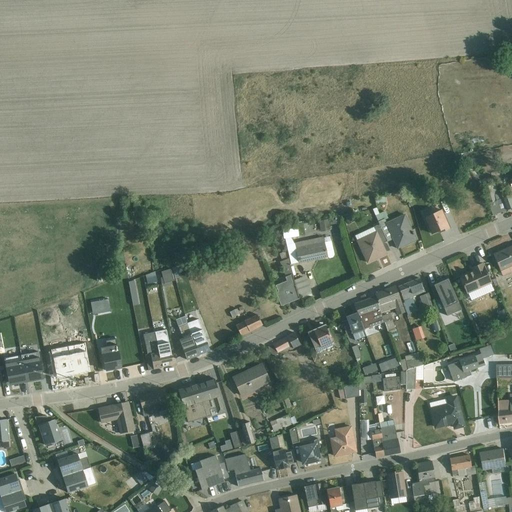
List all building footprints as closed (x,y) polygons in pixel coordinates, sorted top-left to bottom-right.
[(511,197),(509,190),(500,193),(496,183),(484,187),(493,216),(497,214),(511,208),(511,197)] [(375,198),(377,206),(386,204),(385,196),(375,198)] [(430,201),(433,208),(440,205),(437,197),(430,201)] [(380,225),(387,242),(393,239),(398,249),(417,240),(405,215),(386,223),(385,220),(388,218),(385,211),(379,214),(376,208),(373,210),(380,225)] [(442,210),(424,218),(432,234),(439,231),(443,229),(444,231),(450,228),(442,210)] [(330,218),(331,225),(340,223),(339,216),(330,218)] [(331,231),(329,220),(319,221),(321,232),(331,231)] [(285,239),(291,238),(298,236),(296,222),(282,224),(284,239),(285,239)] [(382,244),(387,242),(380,225),(355,236),(368,263),(387,254),(382,244)] [(294,244),(291,238),(285,239),(291,264),(298,263),(298,264),(328,257),(330,259),(333,258),(334,255),(330,236),(323,238),(323,237),(294,244)] [(511,246),(493,255),(503,277),(511,272),(511,246)] [(281,306),(299,299),(286,249),(282,251),(282,253),(279,254),(282,261),(279,262),(287,281),(276,286),(278,292),(276,293),(281,306)] [(469,273),(460,277),(468,294),(479,289),(483,298),(495,292),(483,264),(472,269),(473,272),(469,274),(469,273)] [(176,266),(171,267),(174,277),(179,275),(176,266)] [(161,272),(164,283),(174,280),(171,269),(161,272)] [(106,282),(107,271),(97,271),(97,281),(106,282)] [(145,274),(146,284),(155,284),(155,273),(145,274)] [(407,284),(412,297),(425,292),(420,279),(407,284)] [(447,317),(462,310),(448,279),(442,282),(433,286),(438,301),(440,300),(447,317)] [(133,280),(129,282),(133,306),(138,305),(133,280)] [(417,312),(412,297),(407,284),(398,288),(405,303),(404,303),(403,303),(406,312),(408,317),(411,316),(410,314),(417,312)] [(401,304),(395,287),(376,294),(391,334),(396,332),(390,316),(397,313),(398,316),(406,312),(403,303),(401,304)] [(192,300),(188,289),(180,291),(182,296),(186,295),(189,301),(192,300)] [(420,297),(426,313),(436,310),(429,293),(420,297)] [(130,299),(129,294),(112,298),(112,299),(111,299),(113,310),(126,307),(124,300),(130,299)] [(364,330),(384,322),(375,297),(354,305),(355,306),(358,313),(364,330)] [(108,309),(101,308),(99,319),(107,319),(107,315),(112,316),(112,311),(107,311),(108,309)] [(237,309),(230,312),(232,318),(239,314),(237,309)] [(366,336),(364,330),(358,313),(354,314),(346,317),(355,341),(366,336)] [(257,315),(236,326),(241,336),(262,325),(257,315)] [(436,315),(430,317),(434,332),(441,331),(436,315)] [(134,316),(119,320),(120,325),(123,325),(124,328),(131,326),(130,323),(132,322),(132,323),(135,322),(134,316)] [(186,360),(199,355),(191,331),(186,316),(175,320),(183,339),(179,340),(186,360)] [(117,327),(115,319),(105,322),(106,328),(104,329),(106,339),(115,337),(113,327),(117,327)] [(325,325),(307,333),(316,353),(333,345),(325,325)] [(421,326),(412,329),(416,341),(424,338),(421,326)] [(199,331),(198,328),(191,331),(199,355),(210,351),(202,329),(199,331)] [(162,368),(159,358),(154,333),(144,335),(148,355),(145,355),(148,371),(162,368)] [(294,333),(268,347),(273,356),(274,355),(274,357),(277,355),(276,354),(277,353),(278,353),(291,345),(293,349),(300,345),(294,333)] [(122,338),(125,354),(133,353),(130,337),(122,338)] [(457,350),(454,344),(448,346),(451,353),(457,350)] [(480,349),(481,354),(448,366),(454,382),(466,377),(464,373),(485,366),(483,359),(494,354),(491,345),(480,349)] [(357,346),(352,348),(356,359),(361,356),(357,346)] [(320,359),(317,353),(311,356),(314,362),(320,359)] [(8,384),(43,377),(39,355),(4,362),(8,384)] [(117,355),(110,357),(114,377),(120,375),(120,376),(135,373),(131,359),(127,360),(126,356),(121,358),(121,357),(118,358),(117,355)] [(173,355),(159,358),(162,368),(175,365),(173,355)] [(422,365),(420,357),(411,360),(410,358),(399,361),(403,372),(406,370),(422,365)] [(450,363),(448,357),(440,360),(441,366),(450,363)] [(276,360),(276,358),(269,361),(275,374),(280,371),(279,368),(280,367),(279,364),(284,362),(283,361),(282,361),(280,358),(276,360)] [(390,372),(397,371),(396,367),(394,360),(386,363),(390,372)] [(249,372),(234,379),(242,397),(270,384),(261,365),(251,369),(253,373),(250,375),(249,372)] [(422,365),(406,370),(406,372),(406,385),(406,389),(415,389),(415,380),(424,380),(424,365),(422,365)] [(495,378),(497,378),(511,378),(511,365),(495,366),(495,378)] [(364,376),(371,374),(369,367),(362,369),(364,376)] [(396,374),(385,375),(385,379),(383,379),(385,391),(400,390),(398,377),(396,377),(396,374)] [(197,385),(207,417),(211,415),(209,410),(216,408),(217,414),(225,412),(215,379),(204,382),(204,383),(197,385)] [(359,384),(359,383),(337,389),(340,399),(345,398),(346,399),(358,396),(359,391),(359,384)] [(365,391),(364,384),(362,384),(359,384),(359,391),(360,391),(360,404),(367,404),(367,391),(365,391)] [(188,423),(207,417),(197,385),(190,387),(190,388),(186,389),(186,388),(178,390),(188,423)] [(164,389),(139,397),(144,416),(170,409),(166,396),(167,396),(167,395),(166,395),(164,389)] [(499,424),(511,422),(511,394),(510,395),(510,400),(498,401),(498,403),(499,423),(499,424)] [(446,399),(430,403),(435,428),(454,423),(455,428),(463,426),(456,396),(446,398),(446,399)] [(98,410),(98,409),(101,423),(117,419),(121,434),(135,431),(128,402),(114,405),(115,407),(98,410)] [(384,422),(382,413),(378,414),(379,423),(384,456),(400,453),(393,421),(384,422)] [(289,415),(270,423),(273,430),(271,431),(272,433),(297,423),(294,417),(290,418),(289,415)] [(61,440),(54,420),(48,422),(46,416),(35,417),(41,437),(42,437),(45,445),(61,440)] [(0,441),(8,441),(6,420),(0,420),(0,441)] [(384,456),(379,423),(369,425),(369,420),(361,420),(362,440),(372,439),(376,458),(384,457),(384,456)] [(256,442),(250,422),(241,425),(242,429),(238,430),(243,445),(244,444),(244,446),(256,442)] [(335,437),(331,438),(334,456),(353,453),(353,452),(354,452),(354,451),(349,426),(334,430),(335,437)] [(289,431),(292,444),(299,442),(296,427),(289,431)] [(241,447),(237,432),(230,434),(234,449),(241,447)] [(149,433),(140,436),(144,450),(153,448),(149,433)] [(281,436),(270,439),(276,470),(289,467),(281,436)] [(309,444),(300,446),(303,464),(319,460),(316,449),(320,447),(318,438),(308,443),(309,444)] [(229,439),(224,440),(226,445),(219,447),(221,452),(233,448),(229,439)] [(141,452),(139,444),(133,446),(135,454),(141,452)] [(503,449),(480,454),(483,471),(491,469),(492,475),(504,472),(504,467),(506,467),(503,449)] [(156,450),(148,453),(152,463),(161,460),(156,450)] [(61,477),(90,467),(87,458),(80,460),(77,454),(57,461),(59,467),(57,467),(61,477)] [(250,471),(245,454),(225,459),(227,471),(233,470),(238,487),(264,481),(260,468),(250,471)] [(471,467),(469,455),(450,459),(453,476),(458,475),(458,477),(476,474),(475,466),(471,467)] [(202,468),(195,470),(201,489),(208,487),(209,488),(224,482),(215,456),(199,461),(202,468)] [(414,505),(427,502),(424,486),(429,485),(428,483),(435,482),(432,461),(416,464),(418,474),(416,475),(418,483),(413,484),(411,484),(414,505)] [(68,493),(95,484),(90,467),(61,477),(64,487),(66,487),(68,493)] [(148,480),(142,472),(135,477),(141,485),(148,480)] [(402,472),(387,474),(390,499),(406,496),(402,472)] [(23,490),(19,480),(18,480),(15,474),(0,479),(0,495),(1,497),(23,490)] [(377,497),(384,496),(381,481),(375,482),(375,481),(364,483),(363,483),(367,508),(379,507),(377,497)] [(486,482),(478,484),(483,509),(489,508),(495,507),(494,499),(487,500),(487,498),(489,498),(486,482)] [(161,489),(154,483),(149,490),(157,495),(161,489)] [(367,508),(363,483),(351,485),(351,486),(346,487),(348,502),(353,501),(354,510),(367,508)] [(314,485),(304,487),(309,511),(318,511),(326,510),(321,484),(315,485),(314,485)] [(349,509),(348,502),(346,487),(338,488),(338,487),(326,490),(330,511),(337,511),(349,509)] [(24,500),(26,500),(23,490),(1,497),(5,511),(9,511),(26,507),(24,500)] [(274,510),(274,511),(299,511),(296,495),(278,499),(281,509),(274,510)] [(494,499),(495,507),(509,504),(511,503),(511,497),(506,498),(506,496),(494,499)] [(473,501),(469,502),(469,504),(470,510),(469,511),(483,511),(482,511),(479,497),(473,498),(473,501)] [(68,511),(65,499),(58,501),(58,499),(48,503),(50,511),(68,511)] [(453,501),(454,511),(466,511),(467,511),(466,511),(465,505),(460,505),(459,499),(453,501)] [(148,511),(168,511),(171,510),(165,501),(148,511)] [(50,511),(48,503),(38,506),(38,508),(32,510),(33,511),(50,511)] [(240,511),(237,503),(230,506),(231,508),(225,510),(223,506),(210,511),(240,511)]
